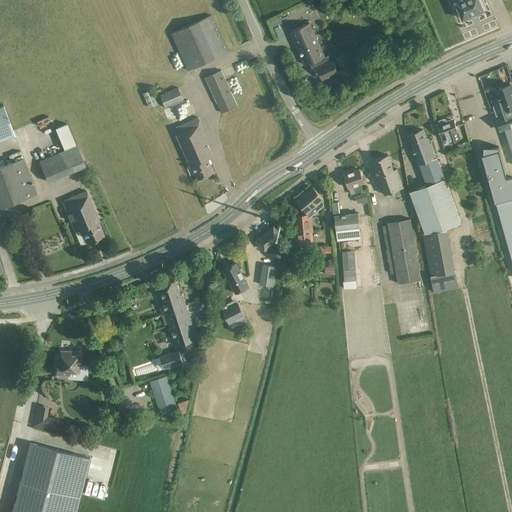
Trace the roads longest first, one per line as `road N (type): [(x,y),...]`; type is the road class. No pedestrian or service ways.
road 1 (secondary): [(0,303),(67,291),(156,258),(214,228),(320,149)]
road 2 (track): [(509,511),(466,293)]
road 3 (secondary): [(320,149),(417,85),(511,42)]
road 4 (unclassified): [(320,149),(241,0)]
